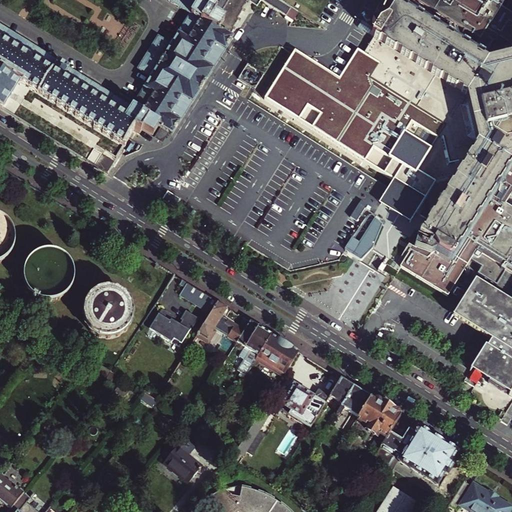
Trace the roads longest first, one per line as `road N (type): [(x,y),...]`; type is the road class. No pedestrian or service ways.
road 1 (tertiary): [(496,437),(0,129)]
road 2 (tertiary): [(0,144),(489,448)]
road 3 (unknown): [(141,0),(146,17),(134,50),(109,63),(0,0)]
